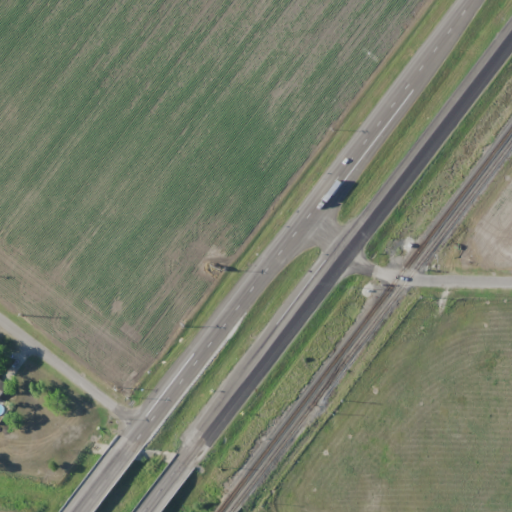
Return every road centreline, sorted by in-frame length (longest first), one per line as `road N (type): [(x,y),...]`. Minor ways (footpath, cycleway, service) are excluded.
road 1 (trunk): [(310,222),(86,511)]
road 2 (trunk): [(150,511),(347,251)]
road 3 (trunk): [(477,0),(310,222)]
road 4 (trunk): [(347,251),(511,38)]
road 5 (residential): [(0,319),(193,462)]
road 6 (residential): [(310,222),(347,251),(408,279),(511,281)]
